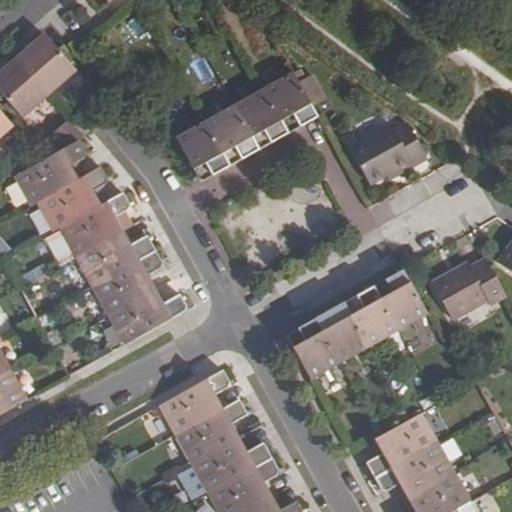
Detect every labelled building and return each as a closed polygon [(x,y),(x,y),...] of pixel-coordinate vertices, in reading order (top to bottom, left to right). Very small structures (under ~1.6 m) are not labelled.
[(42,37),(15,60),(47,96),(74,72),(42,37)] [(15,60),(0,73),(0,97),(20,120),(47,96),(15,60)] [(191,91),(213,80),(207,66),(184,77),(191,91)] [(292,74),(297,83),(304,80),(298,71),(292,74)] [(292,73),(262,90),(287,134),(317,118),(310,107),(297,83),(292,74),(292,73)] [(304,80),(297,83),(310,107),(323,100),(311,76),(304,80)] [(262,90),(233,106),(258,151),(287,134),(262,90)] [(233,106),(204,122),(229,167),(258,151),(233,106)] [(0,115),(0,137),(11,128),(0,115)] [(67,120),(48,137),(57,153),(77,142),(83,138),(67,120)] [(174,139),(200,184),(229,167),(204,122),(174,139)] [(388,127),(348,149),(369,185),(385,176),(408,163),(411,168),(426,160),(406,124),(391,132),(388,127)] [(77,142),(14,178),(30,207),(36,203),(77,180),(70,166),(86,157),(77,142)] [(408,163),(385,176),(388,182),(411,168),(408,163)] [(77,180),(36,203),(53,233),(58,230),(100,206),(92,192),(109,183),(100,167),(78,180),(77,180)] [(100,206),(58,230),(75,259),(122,232),(115,218),(131,209),(123,193),(100,206)] [(122,232),(75,259),(91,288),(155,252),(146,237),(130,245),(122,232)] [(511,241),(496,264),(511,274),(511,241)] [(155,252),(91,288),(107,317),(155,291),(147,277),(164,267),(155,252)] [(468,263),(431,284),(452,322),(488,302),(490,306),(505,297),(483,258),(469,265),(468,263)] [(402,271),(373,287),(398,332),(427,315),(402,271)] [(373,287),(344,304),(368,348),(398,332),(373,287)] [(155,291),(107,317),(123,347),(188,311),(179,295),(163,304),(155,291)] [(344,304),(315,320),(339,365),(368,348),(344,304)] [(315,320),(285,336),(310,381),(339,365),(315,320)] [(0,377),(11,371),(0,352),(0,377)] [(11,371),(0,377),(0,415),(27,401),(11,371)] [(222,372),(158,407),(175,436),(222,410),(214,396),(231,387),(222,372)] [(222,410),(175,436),(191,466),(238,439),(230,425),(247,417),(238,401),(222,410)] [(374,478),(438,442),(422,414),(409,421),(380,437),(374,440),(382,454),(366,463),(374,478)] [(192,468),(177,476),(191,501),(206,493),(208,495),(271,460),(262,444),(246,453),(238,439),(191,466),(192,468)] [(454,472),(438,442),(374,478),(383,494),(399,485),(407,499),(454,472)] [(271,460),(208,495),(216,511),(245,511),(271,498),(263,484),(280,475),(271,460)] [(471,501),(454,472),(407,499),(414,511),(451,511),(456,510),(471,501)] [(271,498),(245,511),(300,511),(295,503),(279,511),(271,498)] [(476,511),(471,502),(456,510),(451,511),(476,511)]
